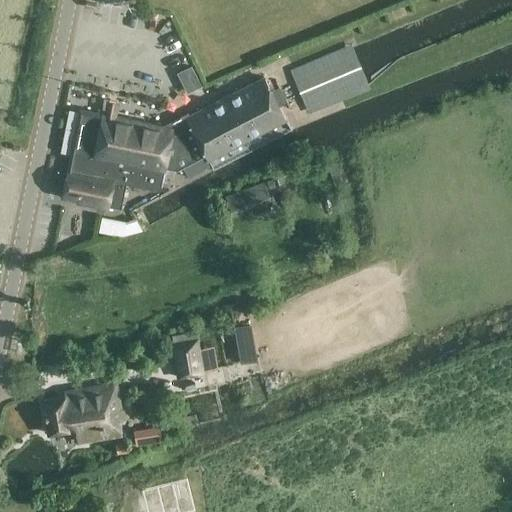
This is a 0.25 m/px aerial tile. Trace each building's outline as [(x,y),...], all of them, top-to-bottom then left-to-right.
[(290,68),(308,113),(370,88),(351,43),(290,68)] [(176,71),(186,91),(201,84),(190,64),(176,71)] [(285,119),(263,77),(185,117),(189,125),(176,133),(170,132),(171,128),(155,124),(115,116),(103,114),(101,114),(101,115),(81,111),(72,152),(72,155),(68,170),(67,170),(65,176),(61,195),(88,201),(88,203),(107,207),(119,210),(125,183),(157,189),(160,187),(164,167),(176,169),(182,166),(188,177),(210,165),(207,159),(285,119)] [(106,98),(103,114),(115,116),(118,101),(106,98)] [(270,202),(265,188),(268,187),(269,189),(274,187),(274,186),(284,182),(282,179),(287,177),(284,167),(269,173),(271,179),(263,182),(264,185),(226,199),(232,217),(270,202)] [(233,326),(239,364),(256,361),(250,323),(233,326)] [(170,341),(176,378),(204,373),(197,336),(170,341)] [(172,383),(173,362),(156,361),(156,383),(172,383)] [(69,395),(42,399),(48,433),(70,429),(77,441),(120,434),(118,420),(123,419),(121,409),(120,410),(115,382),(68,390),(69,395)] [(159,425),(133,429),(135,445),(161,440),(159,425)] [(116,452),(128,450),(126,441),(115,443),(116,452)]
